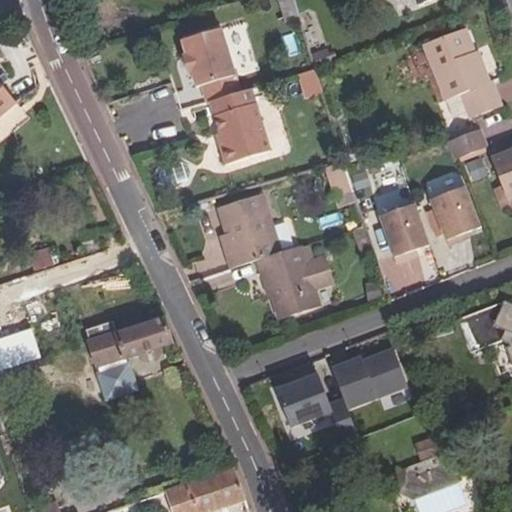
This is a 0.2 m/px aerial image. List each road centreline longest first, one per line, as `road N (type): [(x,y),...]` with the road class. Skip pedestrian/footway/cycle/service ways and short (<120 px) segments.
road 1 (tertiary): [(213,383),(53,40),(42,0)]
road 2 (residential): [(213,383),(511,266)]
road 3 (tertiary): [(268,511),(255,466),(213,383)]
